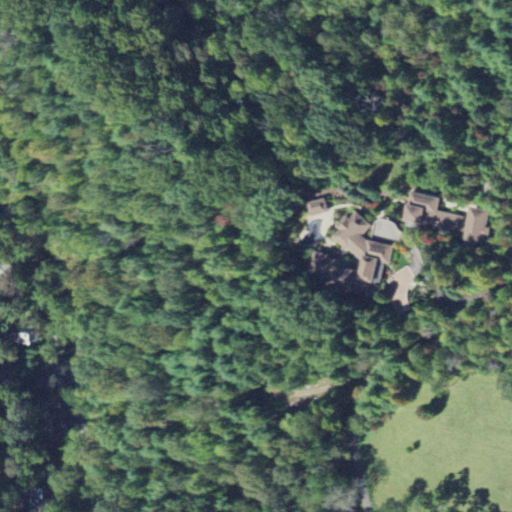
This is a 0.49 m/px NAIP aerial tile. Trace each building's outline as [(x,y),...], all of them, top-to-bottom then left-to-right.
[(442,198),(412,192),(406,221),(467,234),(465,244),(487,248),(491,228),(490,228),(493,210),(474,206),(472,218),(439,211),(442,198)] [(318,252),(317,275),(320,275),(325,279),(336,283),(345,291),(365,292),(366,292),(376,292),(386,279),(387,263),(396,263),(396,246),(387,243),(374,242),(367,236),(376,225),(361,212),(356,218),(350,216),(343,225),(342,232),(337,238),(351,250),(353,250),(367,262),(364,270),(352,269),(341,261),(336,258),(328,252),(318,252)] [(0,277),(15,285),(24,266),(0,253),(0,277)] [(16,346),(39,344),(36,322),(13,325),(16,346)] [(53,511),(54,490),(37,489),(36,511),(53,511)]
